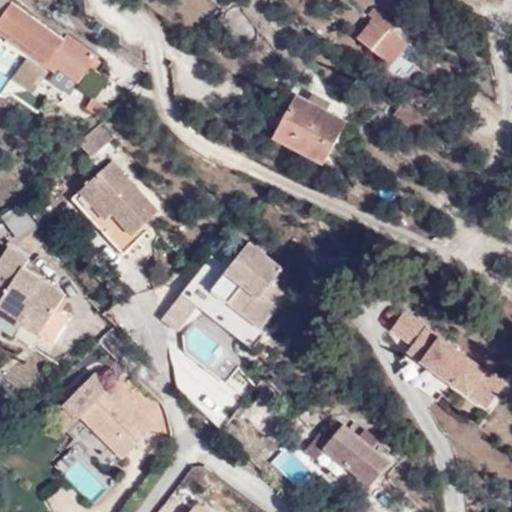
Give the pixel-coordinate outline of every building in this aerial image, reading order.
[(5,0),(0,0),(0,22),(0,23),(0,27),(6,31),(22,11),(5,0)] [(374,19),(359,37),(390,61),(387,65),(407,83),(420,68),(402,52),(409,45),(392,31),(396,25),(374,7),(368,14),(374,19)] [(63,40),(22,11),(6,31),(79,83),(98,57),(68,35),(63,40)] [(79,83),(6,31),(1,39),(74,90),(79,83)] [(326,111),(312,104),(298,96),(277,136),(325,162),(347,123),(326,111)] [(316,97),(312,104),(326,111),(328,104),(316,97)] [(96,114),(100,107),(91,102),(87,109),(96,114)] [(395,116),(409,127),(420,113),(405,102),(395,116)] [(420,113),(409,127),(424,139),(435,125),(420,113)] [(101,121),(93,128),(82,140),(94,151),(113,134),(101,121)] [(116,160),(90,184),(135,235),(146,224),(161,212),(116,160)] [(135,235),(90,184),(76,195),(128,253),(152,231),(146,224),(135,235)] [(19,205),(5,220),(21,238),(37,225),(19,205)] [(250,242),(219,281),(240,298),(233,305),(262,327),(286,297),(272,284),(283,269),(250,242)] [(0,292),(4,296),(0,303),(0,304),(25,319),(27,315),(46,327),(67,293),(25,266),(30,258),(10,246),(0,260),(0,292)] [(240,298),(219,281),(213,289),(233,305),(240,298)] [(179,329),(198,305),(182,293),(163,317),(179,329)] [(25,319),(0,304),(0,312),(22,327),(25,323),(41,333),(46,327),(27,315),(25,319)] [(388,330),(485,407),(505,382),(408,305),(388,330)] [(65,406),(78,417),(79,418),(82,415),(124,456),(156,423),(113,381),(109,385),(95,372),(64,403),(65,406)] [(66,429),(78,417),(65,406),(54,418),(66,429)] [(325,448),(349,468),(362,443),(371,432),(358,421),(349,431),(342,427),(331,441),(325,448)] [(362,443),(349,468),(371,486),(388,464),(374,453),(384,442),(371,432),(362,443)] [(316,459),(325,448),(331,441),(322,434),(307,451),(316,459)]
